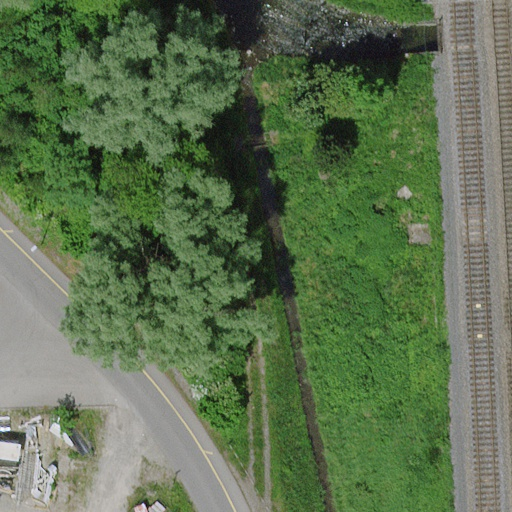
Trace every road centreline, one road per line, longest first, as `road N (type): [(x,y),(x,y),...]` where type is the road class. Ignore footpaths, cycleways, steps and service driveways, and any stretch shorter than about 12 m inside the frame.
road 1 (track): [(255,511),(255,391),(219,153)]
road 2 (unclassified): [(216,511),(178,439),(89,334)]
road 3 (unclassified): [(89,334),(0,245)]
